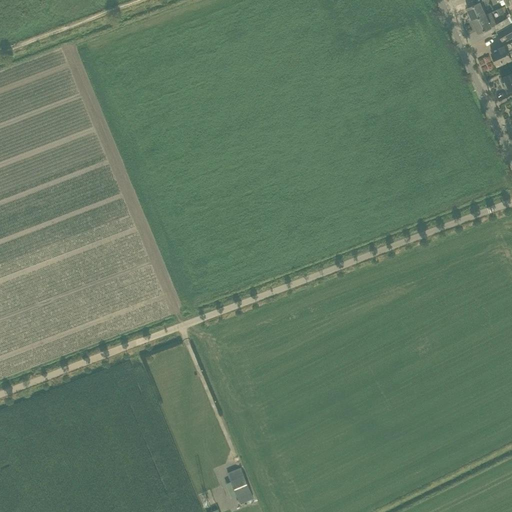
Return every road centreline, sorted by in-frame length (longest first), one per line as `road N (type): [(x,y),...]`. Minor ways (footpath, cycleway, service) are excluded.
road 1 (unclassified): [(141,341),(511,202)]
road 2 (tertiary): [(511,149),(441,0)]
road 3 (track): [(0,396),(141,341)]
